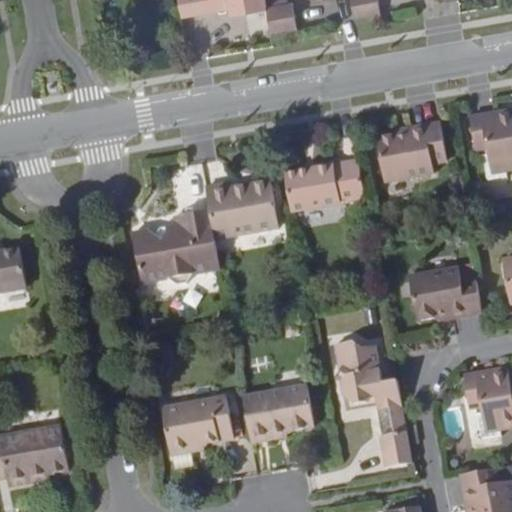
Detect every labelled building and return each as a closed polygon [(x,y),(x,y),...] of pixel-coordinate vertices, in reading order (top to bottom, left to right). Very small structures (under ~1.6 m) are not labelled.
[(180,0),(183,17),(209,13),(206,0),(180,0)] [(206,0),(209,13),(215,11),(212,0),(206,0)] [(268,7),(266,0),(212,0),(215,11),(231,8),(246,6),(247,13),(268,10),(268,7)] [(352,0),(356,19),(382,14),(379,0),(352,0)] [(268,10),(272,34),(299,30),(294,3),(268,7),(268,10)] [(232,16),(247,13),(246,6),(231,8),(232,16)] [(511,172),(511,111),(472,120),(478,153),(488,151),(489,157),(485,157),(490,181),(509,178),(508,173),(511,172)] [(404,140),(403,136),(379,140),(387,185),(435,176),(434,164),(449,162),(442,125),(413,130),(414,138),(404,140)] [(402,132),(403,136),(404,140),(414,138),(413,130),(402,132)] [(367,204),(360,164),(285,177),(292,218),(367,204)] [(237,187),(207,192),(211,214),(216,243),(280,231),(272,188),(238,194),(237,187)] [(190,279),(221,275),(216,243),(211,214),(179,220),(182,238),(159,243),(148,232),(130,235),(139,289),(168,283),(173,288),(183,287),(190,279)] [(0,294),(26,290),(19,252),(0,255),(0,294)] [(453,320),(468,318),(463,283),(460,269),(411,278),(419,322),(439,319),(438,314),(451,312),(453,320)] [(478,280),(463,283),(468,318),(484,314),(478,280)] [(438,314),(439,319),(440,323),(453,320),(451,312),(438,314)] [(382,470),(413,464),(398,382),(384,384),(377,342),(335,348),(339,373),(334,381),(343,386),(348,413),(371,409),(382,470)] [(511,429),(511,382),(511,378),(509,368),(464,378),(471,411),(482,409),(483,414),(478,416),(482,440),(502,436),(501,432),(511,429)] [(242,396),(251,444),(267,440),(266,435),(284,432),(314,427),(307,386),(242,396)] [(184,446),(202,444),(233,440),(225,395),(160,406),(169,456),(185,453),(184,446)] [(0,439),(0,442),(7,481),(8,490),(35,486),(33,476),(45,474),(65,471),(58,431),(0,439)] [(266,435),(267,440),(285,437),(284,432),(266,435)] [(203,451),(202,444),(184,446),(185,453),(203,451)] [(495,470),(461,477),(464,491),(467,508),(475,507),(476,511),(511,511),(511,484),(511,483),(498,485),(495,470)] [(46,484),(45,474),(33,476),(35,486),(46,484)]
